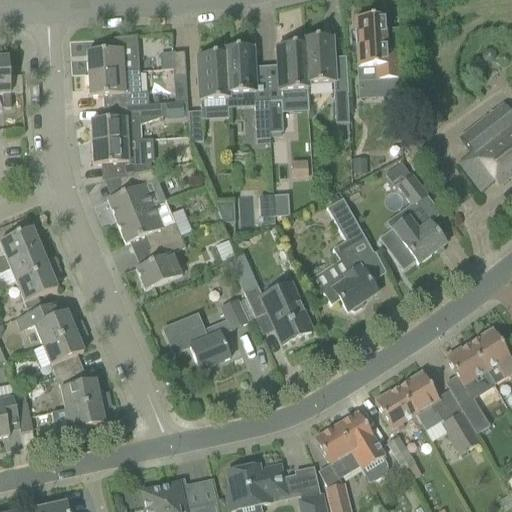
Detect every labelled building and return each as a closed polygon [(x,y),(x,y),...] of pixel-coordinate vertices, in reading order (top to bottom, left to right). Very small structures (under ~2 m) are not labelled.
[(396,53),(384,54),(382,20),(354,22),(357,71),(377,70),(377,82),(398,81),(396,53)] [(87,77),(138,75),(136,39),(112,40),(112,48),(113,53),(85,54),(87,77)] [(331,40),(303,42),(306,92),(309,92),(309,86),(333,86),(331,40)] [(278,93),(306,92),(303,42),(302,42),(303,47),(299,47),(296,45),(287,45),(284,48),(275,49),(278,93)] [(226,102),(227,111),(228,111),(228,110),(227,110),(227,103),(227,97),(242,96),(242,102),(254,101),(251,50),(223,52),(226,102)] [(198,104),(226,102),(223,52),(223,57),(220,57),(216,54),(208,55),(204,58),(196,59),(198,104)] [(185,79),(185,74),(183,54),(171,55),(173,80),(185,79)] [(1,111),(2,111),(10,110),(7,60),(0,60),(0,97),(1,97),(1,111)] [(102,98),(102,111),(130,109),(148,108),(147,95),(140,95),(138,75),(87,77),(88,99),(102,98)] [(348,125),(347,115),(346,95),(333,96),(335,126),(348,125)] [(268,135),(267,104),(253,105),(255,142),(269,142),(268,135)] [(281,134),(280,104),(267,104),(268,135),(281,134)] [(139,128),(161,119),(160,106),(148,108),(130,109),(102,111),(103,122),(89,123),(91,146),(126,144),(140,143),(139,128)] [(511,118),(503,107),(495,113),(459,140),(471,155),(456,166),(480,195),(493,184),(497,188),(511,177),(511,118)] [(200,114),(187,115),(187,118),(189,145),(202,145),(200,114)] [(144,143),(140,143),(126,144),(91,146),(92,168),(106,167),(107,183),(123,180),(134,177),(150,173),(150,164),(145,165),(144,143)] [(106,203),(115,225),(152,210),(143,188),(156,183),(152,173),(150,173),(134,177),(123,180),(128,193),(106,203)] [(411,181),(399,191),(411,207),(412,208),(425,198),(411,181)] [(273,199),(274,219),(288,218),(287,198),(273,199)] [(384,236),(378,241),(402,274),(415,264),(417,267),(435,254),(441,250),(444,247),(432,231),(428,225),(426,226),(421,219),(434,210),(425,198),(412,208),(411,207),(402,214),(406,221),(392,232),(391,231),(384,236)] [(346,273),(319,290),(320,291),(330,308),(339,302),(347,315),(350,312),(354,315),(361,310),(360,306),(376,296),(370,287),(365,279),(356,266),(361,263),(372,257),(352,222),(341,202),(325,211),(344,245),(332,252),(346,273)] [(179,239),(165,205),(152,210),(115,225),(124,247),(147,238),(152,249),(179,239)] [(0,267),(39,251),(28,224),(17,229),(20,235),(0,243),(0,250),(3,259),(0,259),(0,267)] [(184,251),(179,239),(152,249),(157,261),(134,271),(144,294),(180,279),(171,256),(184,251)] [(15,285),(56,268),(53,261),(44,264),(39,251),(0,267),(0,276),(10,273),(15,285)] [(242,257),(228,263),(242,296),(256,290),(242,257)] [(56,292),(50,278),(59,274),(56,268),(15,285),(26,312),(40,306),(37,300),(56,292)] [(310,335),(302,316),(289,287),(261,299),(256,290),(242,296),(254,322),(267,316),(281,348),(310,335)] [(246,326),(235,303),(220,310),(229,331),(230,333),(246,326)] [(32,329),(40,348),(83,331),(80,324),(71,327),(65,314),(58,317),(54,305),(27,317),(15,322),(20,335),(32,329)] [(218,336),(206,342),(196,318),(162,332),(172,357),(188,350),(198,374),(229,361),(218,336)] [(85,338),(83,331),(40,348),(49,369),(50,368),(54,379),(80,369),(76,358),(82,355),(77,341),(85,338)] [(484,373),(495,367),(503,381),(511,375),(511,365),(492,333),(468,347),(484,373)] [(445,361),(455,378),(464,393),(473,387),(470,382),(484,373),(468,347),(445,361)] [(59,391),(64,412),(108,402),(106,395),(97,397),(94,383),(87,384),(80,369),(54,379),(59,391)] [(431,414),(441,408),(421,376),(397,390),(414,417),(424,434),(442,423),(437,415),(433,417),(431,414)] [(399,426),(414,417),(397,390),(374,405),(393,436),(402,431),(399,426)] [(27,406),(23,392),(12,396),(13,402),(15,408),(27,406)] [(6,431),(18,429),(15,408),(13,402),(0,404),(0,440),(8,438),(6,431)] [(110,410),(108,402),(64,412),(69,434),(103,426),(100,412),(110,410)] [(489,429),(472,402),(459,410),(471,428),(475,436),(489,429)] [(27,406),(15,408),(18,429),(19,436),(32,433),(27,406)] [(460,414),(440,427),(459,458),(479,446),(460,414)] [(357,415),(335,429),(350,454),(359,470),(360,473),(361,472),(370,486),(383,479),(384,478),(385,476),(386,474),(386,472),(387,470),(386,468),(382,460),(383,459),(357,415)] [(313,442),(333,475),(337,482),(359,470),(350,454),(335,429),(313,442)] [(387,447),(403,473),(414,466),(398,440),(387,447)] [(299,499),(297,493),(299,493),(296,477),(281,480),(278,469),(258,473),(257,468),(225,475),(229,493),(225,493),(228,511),(238,511),(270,505),(299,499)] [(216,511),(215,505),(184,511),(183,511),(178,485),(139,494),(143,511),(216,511)] [(325,491),(330,511),(348,511),(343,487),(325,491)] [(323,511),(321,499),(319,499),(300,504),(301,511),(323,511)]
